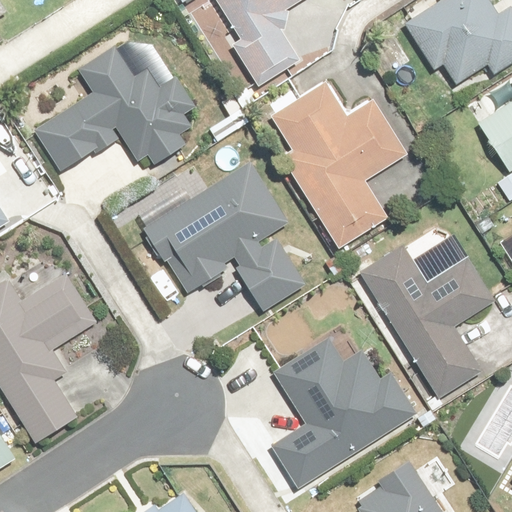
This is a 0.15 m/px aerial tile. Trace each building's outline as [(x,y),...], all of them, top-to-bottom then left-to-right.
[(301,62),(286,38),(287,11),(304,0),(214,0),(239,39),(229,45),(257,89),(301,62)] [(487,0),(440,0),(402,24),(433,74),(445,66),(457,86),(488,67),(493,74),(511,62),(511,9),(510,7),(497,15),(487,0)] [(90,95),(31,129),(58,174),(120,138),(134,162),(146,155),(152,166),(185,147),(179,136),(191,129),(182,114),(195,106),(177,76),(158,87),(147,69),(133,77),(114,46),(74,69),(90,95)] [(291,152),(281,159),(339,250),(388,219),(365,183),(409,155),(373,100),(349,115),(328,82),(270,119),(291,152)] [(246,86),(221,102),(230,116),(210,129),(219,143),(248,124),(241,112),(256,103),(246,86)] [(511,101),(477,124),(509,173),(511,170),(511,101)] [(0,111),(0,144),(16,133),(0,111)] [(251,160),(142,230),(186,298),(234,268),(261,310),(303,284),(272,234),(290,222),(251,160)] [(0,227),(10,222),(0,206),(0,227)] [(403,248),(360,273),(435,400),(482,372),(454,326),(494,302),(468,258),(424,284),(403,248)] [(0,389),(36,445),(77,418),(54,382),(71,371),(57,350),(99,323),(67,273),(21,304),(6,282),(0,285),(0,389)] [(297,488),(413,412),(388,374),(380,379),(362,351),(345,363),(327,335),(270,373),(304,423),(269,446),(297,488)] [(0,471),(17,461),(0,433),(0,471)] [(440,511),(408,463),(377,483),(378,485),(351,503),(356,511),(440,511)] [(213,511),(211,511),(193,511),(181,493),(157,510),(153,504),(141,511),(213,511)]
